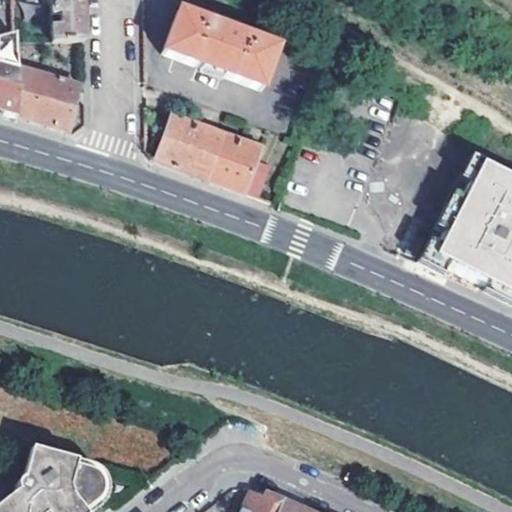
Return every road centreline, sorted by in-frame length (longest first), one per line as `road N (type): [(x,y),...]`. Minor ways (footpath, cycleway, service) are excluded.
road 1 (track): [(0,200),(92,223),(416,337),(511,382)]
road 2 (tertiary): [(106,170),(315,246),(511,333)]
road 3 (residential): [(372,511),(250,459),(214,468),(156,511)]
road 4 (residential): [(109,0),(113,143),(106,170)]
